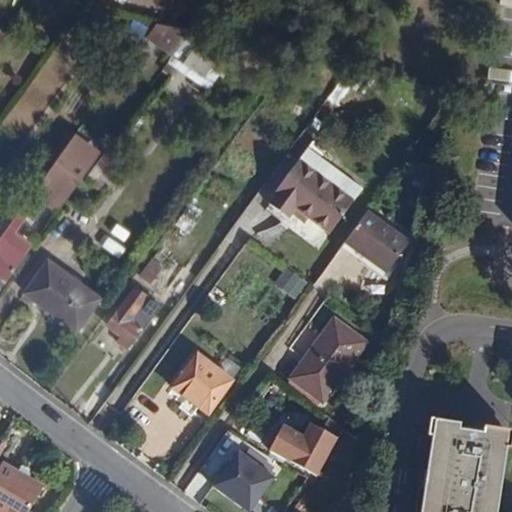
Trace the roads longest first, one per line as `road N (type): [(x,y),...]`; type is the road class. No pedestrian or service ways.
road 1 (residential): [(403,511),(423,350),(441,330),(511,330)]
road 2 (unclassified): [(0,379),(108,462)]
